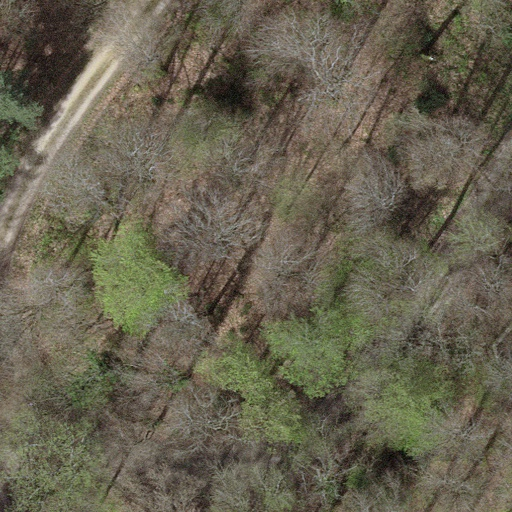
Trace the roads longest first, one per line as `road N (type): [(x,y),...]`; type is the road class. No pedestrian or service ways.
road 1 (track): [(0,389),(111,466),(171,479),(283,456),(345,409),(416,329),(511,165)]
road 2 (track): [(0,228),(49,141),(155,0)]
